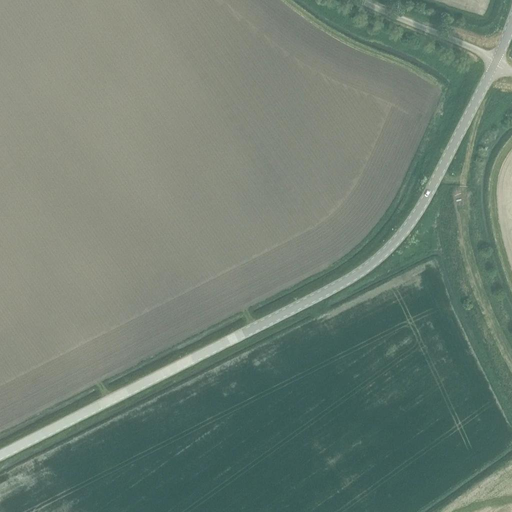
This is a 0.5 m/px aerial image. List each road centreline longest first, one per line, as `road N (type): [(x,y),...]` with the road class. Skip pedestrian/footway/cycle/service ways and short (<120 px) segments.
road 1 (tertiary): [(0,459),(373,261),(403,226),(494,65)]
road 2 (track): [(511,364),(475,282),(444,155)]
road 3 (unclassified): [(353,0),(494,65)]
